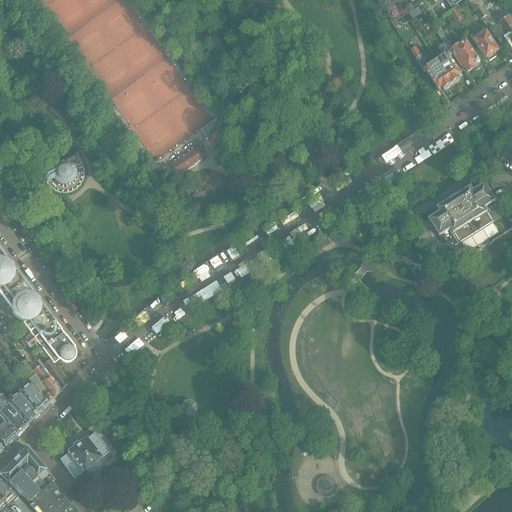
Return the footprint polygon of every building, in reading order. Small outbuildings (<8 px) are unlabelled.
[(445,0),(451,8),(463,0),(445,0)] [(480,0),(472,0),(469,2),(474,11),(475,11),(480,7),(484,5),(480,0)] [(482,21),(487,17),(480,7),(475,11),(482,21)] [(463,20),(461,17),(456,10),(450,14),(456,24),(463,20)] [(511,23),(507,17),(496,25),(511,45),(511,23)] [(494,55),(498,51),(484,29),(472,37),(486,59),(487,59),(489,62),(496,58),(494,55)] [(440,32),(437,34),(444,45),(448,43),(440,32)] [(480,63),(466,42),(454,50),(449,42),(448,43),(444,45),(448,50),(451,55),(453,54),(461,67),(463,65),(468,72),(474,69),(475,71),(482,67),(480,64),(480,63)] [(451,55),(448,50),(444,45),(438,49),(443,56),(436,61),(452,86),(460,81),(458,77),(461,75),(449,56),(451,55)] [(444,92),(452,86),(436,61),(428,66),(422,59),(414,47),(409,50),(424,73),(426,72),(438,90),(441,88),(444,92)] [(205,140),(211,147),(226,135),(220,128),(220,126),(228,119),(223,113),(216,118),(218,121),(216,122),(215,120),(201,130),(207,138),(205,140)] [(203,160),(206,155),(201,147),(195,149),(173,164),(168,169),(173,176),(180,175),(203,160)] [(45,171),(41,173),(44,178),(46,183),(53,179),(55,181),(56,183),(58,184),(60,185),(63,185),(65,185),(67,185),(69,184),(71,183),(73,181),(74,179),(75,177),(76,175),(76,172),(75,170),(75,168),(81,164),(80,161),(76,154),(73,156),(65,161),(49,169),(48,169),(45,171)] [(149,165),(128,179),(131,184),(146,175),(147,174),(148,173),(149,172),(149,170),(149,169),(149,168),(149,167),(149,165)] [(495,202),(496,202),(485,184),(473,191),(471,187),(437,208),(440,212),(429,220),(439,237),(449,231),(451,236),(454,235),(460,244),(493,224),(494,225),(505,217),(499,208),(495,202)] [(131,200),(137,195),(130,186),(124,191),(131,200)] [(0,251),(0,294),(3,298),(23,282),(21,280),(22,280),(13,268),(12,269),(12,268),(11,266),(9,264),(8,263),(7,262),(8,262),(0,251)] [(26,285),(25,285),(23,282),(3,298),(11,309),(11,311),(12,312),(12,313),(13,315),(14,317),(15,318),(17,320),(19,321),(20,321),(23,324),(29,333),(50,317),(48,315),(48,314),(39,303),(38,303),(38,302),(36,299),(34,298),(35,297),(34,297),(34,296),(26,285)] [(52,319),(51,319),(50,317),(29,333),(53,364),(59,360),(60,361),(62,363),(64,363),(66,364),(68,364),(70,363),(71,362),(73,361),(74,359),(75,357),(75,355),(75,353),(74,351),(73,349),(74,348),(65,337),(60,331),(61,331),(52,319)] [(39,345),(33,338),(26,330),(19,336),(29,349),(34,345),(36,347),(39,345)] [(37,351),(46,363),(50,360),(41,348),(37,351)] [(23,353),(20,355),(30,369),(35,376),(53,399),(54,398),(59,393),(35,361),(31,356),(29,353),(27,350),(23,353)] [(50,360),(46,363),(41,366),(60,392),(67,385),(50,360)] [(18,380),(12,384),(18,391),(19,393),(38,414),(39,414),(40,412),(41,412),(44,409),(48,405),(28,381),(22,373),(20,374),(16,378),(18,380)] [(53,399),(35,376),(31,379),(28,381),(48,405),(53,399)] [(392,389),(381,389),(382,405),(392,405),(392,389)] [(18,393),(8,403),(27,425),(33,419),(38,415),(37,415),(38,414),(19,393),(18,391),(17,391),(18,393)] [(0,395),(0,418),(15,437),(16,437),(17,436),(16,436),(23,429),(27,426),(27,425),(8,403),(1,394),(0,395)] [(190,401),(183,402),(179,407),(180,414),(185,419),(193,418),(196,413),(196,405),(190,401)] [(14,437),(15,437),(0,418),(0,442),(3,446),(4,448),(5,447),(14,437)] [(98,461),(109,452),(95,434),(86,440),(85,439),(77,445),(76,442),(72,445),(74,447),(67,453),(68,454),(60,460),(74,479),(85,470),(89,476),(95,476),(101,472),(102,466),(98,461)] [(51,484),(54,481),(26,448),(17,458),(17,457),(12,462),(0,474),(0,477),(19,497),(21,495),(28,503),(51,484)] [(338,489),(338,487),(338,485),(337,483),(336,481),(335,479),(333,478),(331,477),(329,476),(327,476),(325,476),(323,477),(321,478),(319,479),(318,481),(317,483),(316,485),(316,487),(316,489),(317,491),(318,493),(319,495),(321,496),(323,497),(325,498),(327,498),(329,498),(331,497),(333,496),(335,495),(336,493),(337,491),(338,489)] [(30,511),(17,498),(0,481),(0,499),(10,511),(30,511)] [(51,484),(30,502),(39,511),(74,511),(71,509),(69,506),(65,501),(63,498),(59,493),(57,491),(55,488),(51,484)] [(10,511),(0,499),(0,511),(10,511)]
